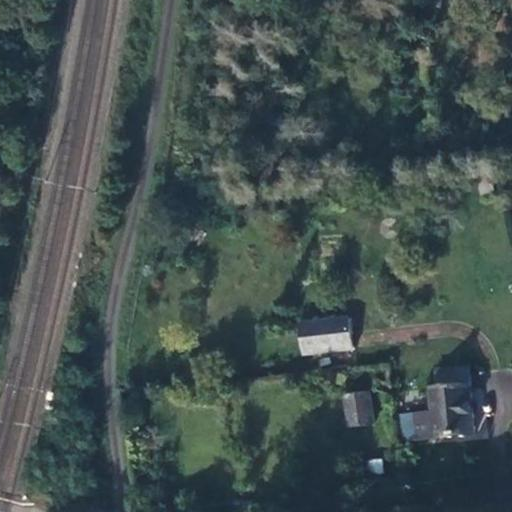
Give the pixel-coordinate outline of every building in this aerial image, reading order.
[(352,346),(348,317),(302,323),(306,352),(352,346)] [(414,414),(417,440),(475,435),(469,369),(435,373),(436,388),(428,389),(430,413),(414,414)] [(375,391),(347,393),(350,428),(378,426),(375,391)] [(414,414),(397,415),(400,442),(417,440),(414,414)] [(81,491),(89,458),(41,447),(33,480),(81,491)]
